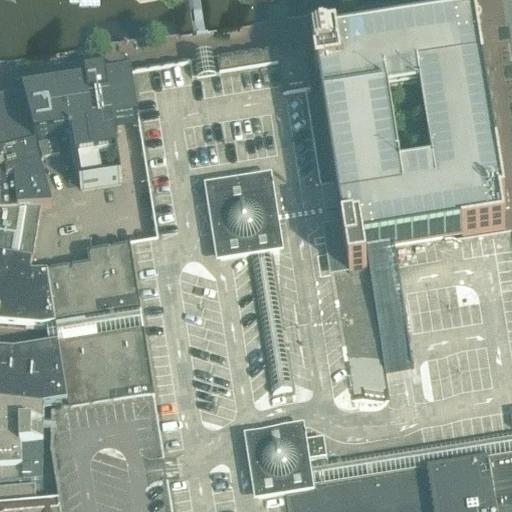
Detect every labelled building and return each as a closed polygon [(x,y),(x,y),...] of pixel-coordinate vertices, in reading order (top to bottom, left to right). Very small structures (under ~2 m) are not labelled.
[(323,51),(313,52),(313,55),(315,68),(314,68),(317,87),(318,87),(324,129),(318,130),(328,192),(332,219),(324,220),(333,280),(348,277),(349,283),(367,280),(364,262),(364,260),(366,260),(394,255),(444,247),(505,238),(501,213),(505,212),(504,205),(501,184),(498,168),(497,161),(498,161),(499,151),(495,142),(494,143),(493,139),(494,139),(495,130),(491,121),(490,118),(491,118),(492,108),(488,99),(487,99),(487,96),(488,96),(488,86),(485,78),(484,78),(477,34),(481,29),(481,28),(481,27),(481,26),(481,25),(481,24),(480,24),(479,23),(478,23),(477,23),(477,22),(476,22),(476,21),(475,21),(475,20),(474,20),(473,20),(472,20),(472,19),(471,19),(470,19),(470,20),(469,20),(468,20),(467,21),(466,21),(466,22),(465,22),(460,28),(439,32),(436,32),(406,37),(405,37),(383,40),(381,41),(336,48),(336,47),(323,49),(323,51)] [(77,272),(47,276),(55,331),(56,331),(57,340),(59,350),(59,351),(58,351),(61,366),(52,368),(59,411),(60,411),(68,410),(69,418),(129,408),(154,404),(160,444),(168,489),(171,511),(511,511),(511,445),(511,438),(511,437),(511,256),(509,240),(506,240),(506,239),(452,248),(444,249),(383,259),(364,262),(367,280),(349,283),(348,277),(333,280),(324,220),(320,193),(305,99),(310,98),(312,98),(311,96),(309,84),(309,81),(307,69),(307,67),(306,67),(305,56),(304,55),(305,55),(305,53),(262,60),(217,67),(220,82),(207,84),(193,86),(191,71),(148,78),(131,81),(130,81),(130,83),(131,84),(129,84),(130,86),(134,107),(133,107),(133,109),(135,109),(136,108),(139,123),(137,123),(136,124),(136,126),(138,126),(140,125),(140,130),(158,248),(111,255),(109,255),(109,256),(90,259),(90,258),(75,261),(77,272)] [(24,97),(22,97),(35,147),(57,143),(65,142),(72,141),(79,188),(80,192),(121,185),(115,147),(115,143),(117,142),(116,134),(138,130),(138,126),(136,126),(136,124),(137,123),(135,109),(133,109),(133,107),(134,107),(130,86),(129,84),(131,84),(130,83),(130,81),(131,81),(130,80),(106,84),(106,83),(97,84),(96,84),(96,85),(90,86),(90,85),(89,85),(89,86),(85,86),(85,87),(24,97)] [(14,180),(17,211),(41,211),(52,210),(35,147),(22,97),(21,97),(0,104),(0,157),(4,173),(6,181),(14,180)] [(60,158),(56,143),(38,148),(42,163),(60,158)] [(0,212),(2,212),(17,211),(14,180),(6,181),(4,173),(0,173),(0,212)] [(328,192),(320,193),(324,220),(332,219),(328,192)] [(0,259),(32,263),(41,211),(17,211),(2,212),(0,212),(0,259)] [(0,296),(28,299),(31,278),(33,265),(33,263),(32,263),(0,259),(0,296)] [(0,296),(0,329),(43,333),(54,331),(55,331),(47,276),(31,278),(28,299),(0,296)] [(51,412),(59,411),(52,368),(61,366),(58,351),(25,356),(13,357),(0,356),(0,405),(28,409),(42,411),(51,412)] [(42,427),(42,411),(28,409),(0,405),(0,425),(33,425),(33,428),(42,427)] [(42,430),(42,427),(33,428),(33,425),(0,425),(0,472),(23,472),(22,450),(43,447),(43,437),(44,430),(42,430)] [(0,489),(42,485),(43,447),(22,450),(23,472),(0,472),(0,489)] [(0,511),(58,511),(58,508),(35,510),(36,491),(0,494),(0,511)]
